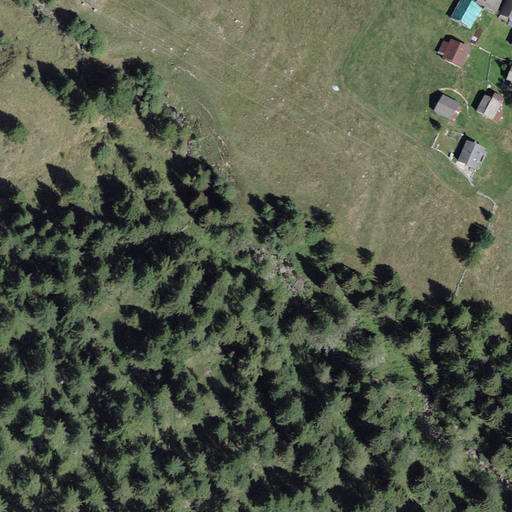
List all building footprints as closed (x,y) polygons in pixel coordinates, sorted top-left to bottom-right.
[(481,11),(462,0),(451,19),(470,29),(481,11)] [(500,0),(480,0),(479,3),(495,11),(500,0)] [(511,0),(507,0),(502,14),(511,18),(511,22),(510,26),(511,26),(511,0)] [(470,52),(450,43),(448,46),(443,44),(438,55),(463,67),(470,52)] [(461,106),(442,97),(434,113),(453,122),(461,106)] [(502,106),(483,97),(476,112),(495,121),(502,106)] [(483,153),(467,145),(458,162),(474,170),(483,153)]
